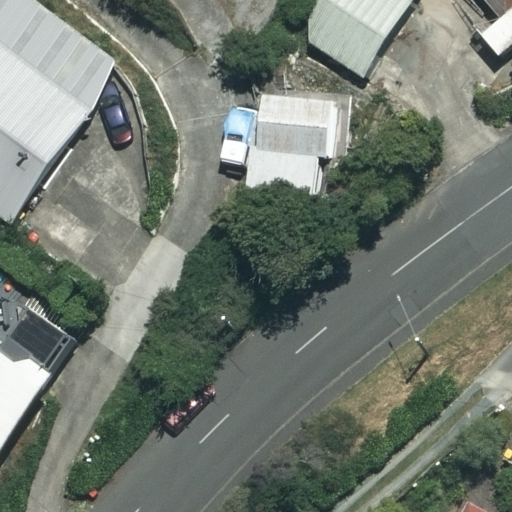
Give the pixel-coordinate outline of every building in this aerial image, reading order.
[(124,70),(27,0),(0,0),(0,215),(11,224),(124,70)] [(411,0),(321,0),(298,36),(363,77),(411,0)] [(511,0),(481,0),(498,21),(477,37),(494,59),(511,44),(511,0)] [(335,97),(261,95),(259,150),(245,149),(244,198),(320,200),(321,160),(333,161),(335,97)] [(0,346),(0,454),(68,357),(17,322),(0,346)]
